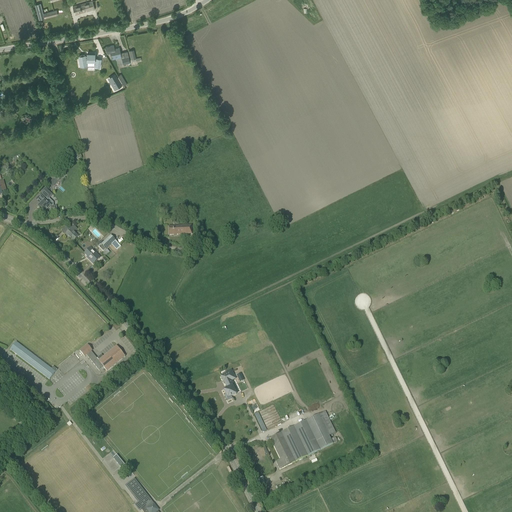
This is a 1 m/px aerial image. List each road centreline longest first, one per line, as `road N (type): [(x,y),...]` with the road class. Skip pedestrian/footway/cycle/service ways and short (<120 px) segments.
road 1 (unclassified): [(259,511),(230,446),(173,373),(25,226)]
road 2 (tertiary): [(0,49),(158,23),(203,0)]
road 3 (unclassified): [(200,247),(154,246),(93,217),(25,226)]
